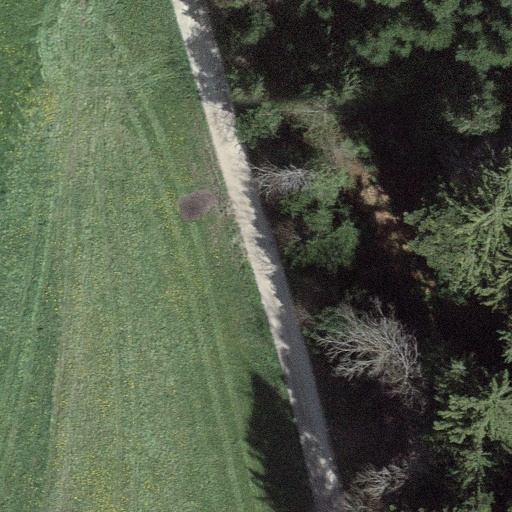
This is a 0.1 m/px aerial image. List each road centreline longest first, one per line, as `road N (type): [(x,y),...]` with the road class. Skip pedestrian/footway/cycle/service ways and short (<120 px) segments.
road 1 (track): [(189,0),(333,511)]
road 2 (track): [(37,511),(78,190),(88,0)]
